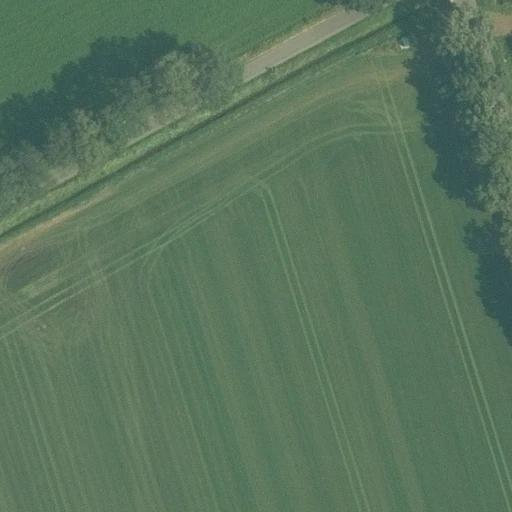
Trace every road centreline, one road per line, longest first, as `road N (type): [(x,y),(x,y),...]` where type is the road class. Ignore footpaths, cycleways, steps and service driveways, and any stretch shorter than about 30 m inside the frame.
road 1 (unclassified): [(0,210),(395,0)]
road 2 (unclassified): [(511,166),(460,0)]
